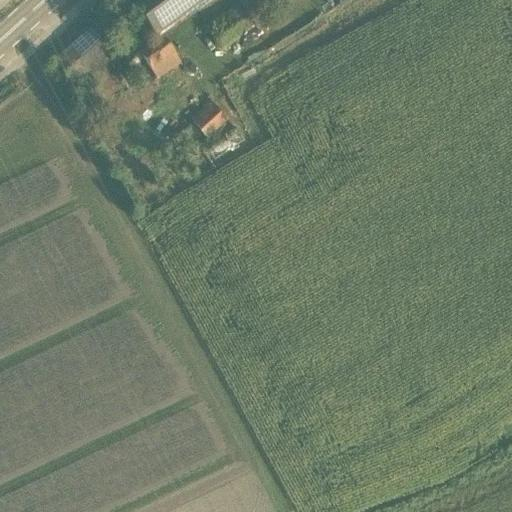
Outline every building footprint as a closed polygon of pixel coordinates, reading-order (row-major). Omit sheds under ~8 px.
[(147,0),(135,9),(134,10),(156,39),(157,38),(202,4),(204,3),(203,3),(207,0),(147,0)] [(240,6),(207,28),(221,50),(254,27),(240,6)] [(120,63),(104,46),(90,31),(54,63),(81,93),(103,73),(105,76),(120,63)] [(165,39),(139,56),(155,80),(181,64),(165,39)] [(211,101),(189,119),(206,139),(228,120),(211,101)]
